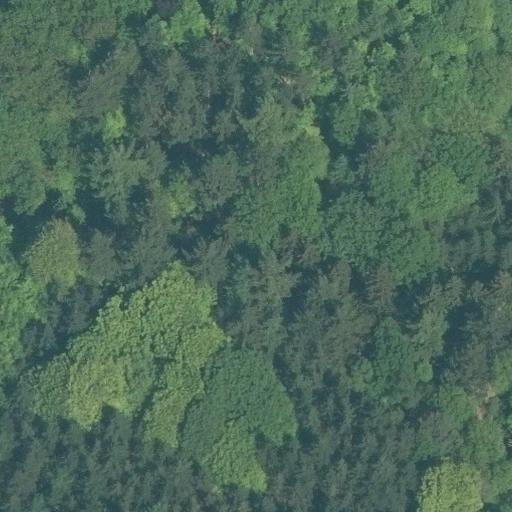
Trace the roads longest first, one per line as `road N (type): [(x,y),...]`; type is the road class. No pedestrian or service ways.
road 1 (track): [(511,357),(0,239)]
road 2 (track): [(71,0),(0,121)]
